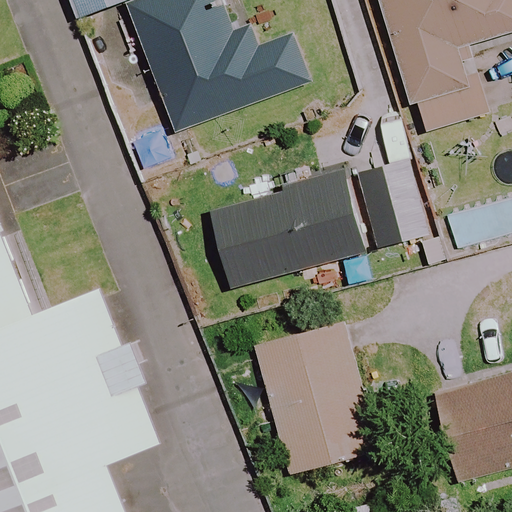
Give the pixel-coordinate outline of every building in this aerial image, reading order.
[(254,41),(248,25),(234,30),(224,0),(65,0),(72,19),(126,2),(171,141),(315,94),(293,28),(254,41)] [(461,49),(511,33),(511,6),(510,0),(373,0),(414,137),(481,117),(461,49)] [(349,175),(370,252),(425,237),(404,160),(349,175)] [(370,252),(349,175),(209,213),(230,290),(370,252)] [(45,299),(0,193),(0,511),(153,511),(127,449),(173,429),(107,273),(45,299)] [(374,450),(334,319),(249,345),(288,476),(374,450)] [(511,468),(511,372),(437,392),(461,482),(511,468)]
